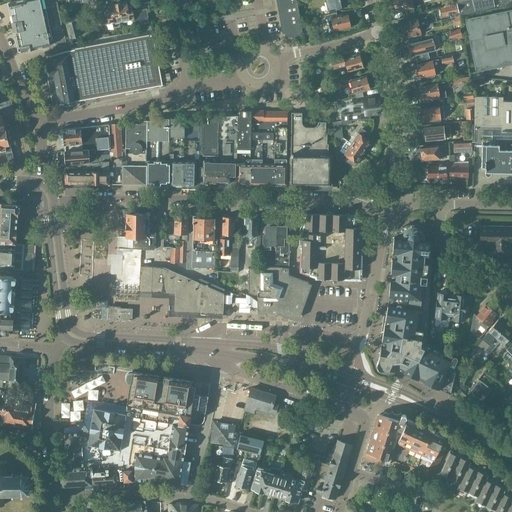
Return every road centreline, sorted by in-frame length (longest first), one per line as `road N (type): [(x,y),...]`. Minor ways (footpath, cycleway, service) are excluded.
road 1 (residential): [(388,222),(337,200),(50,201)]
road 2 (residential): [(36,121),(174,98),(188,86),(241,76)]
road 3 (residential): [(380,33),(397,91),(407,206)]
road 4 (residential): [(190,345),(236,372),(342,408)]
road 5 (residential): [(51,492),(51,364),(72,336)]
road 6 (residential): [(249,511),(194,497),(113,497)]
road 7 (secondary): [(72,336),(50,201)]
road 8 (residential): [(347,347),(365,323),(388,222)]
road 9 (residential): [(511,298),(440,238),(441,204)]
road 10 (residential): [(305,334),(213,326),(190,345)]
road 11 (residential): [(341,511),(366,430),(362,416),(342,408)]
